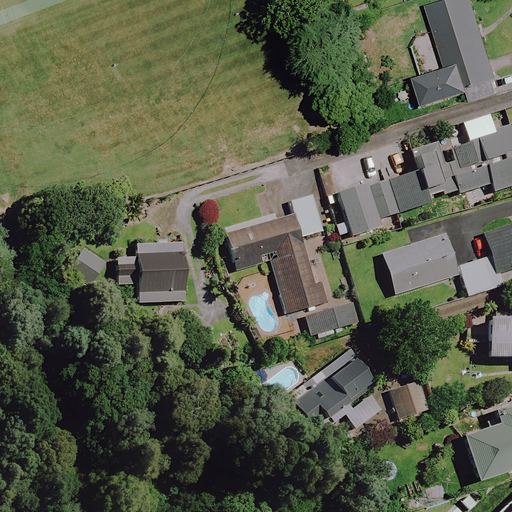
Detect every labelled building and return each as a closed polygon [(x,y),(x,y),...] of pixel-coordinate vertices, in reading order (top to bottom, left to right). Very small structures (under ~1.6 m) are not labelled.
[(499,95),(473,0),(453,0),(428,7),(445,69),(417,77),(425,106),(466,95),(468,103),(499,95)] [(511,142),(509,131),(441,152),(438,143),(407,152),(413,172),(334,196),(347,239),(378,229),(376,222),(425,207),(421,194),(436,189),(440,201),(486,187),(489,196),(511,189),(511,142)] [(319,234),(310,198),(287,204),(289,214),(221,232),(232,274),(268,265),(282,317),(299,312),(306,339),(354,326),(349,305),(326,311),(319,286),(311,288),(298,240),(319,234)] [(511,271),(511,227),(481,237),(488,259),(455,269),(464,300),(500,289),(496,276),(511,271)] [(454,279),(442,238),(379,257),(391,298),(454,279)] [(153,246),(154,257),(133,258),(133,261),(114,261),(114,275),(137,274),(137,306),(181,305),(180,246),(153,246)] [(511,322),(500,322),(500,315),(486,314),(482,361),(511,362),(511,322)] [(370,384),(349,352),(284,396),(309,433),(323,423),(338,414),(350,432),(379,413),(363,389),(370,384)] [(511,471),(511,405),(489,413),(493,427),(457,438),(472,485),(511,471)]
